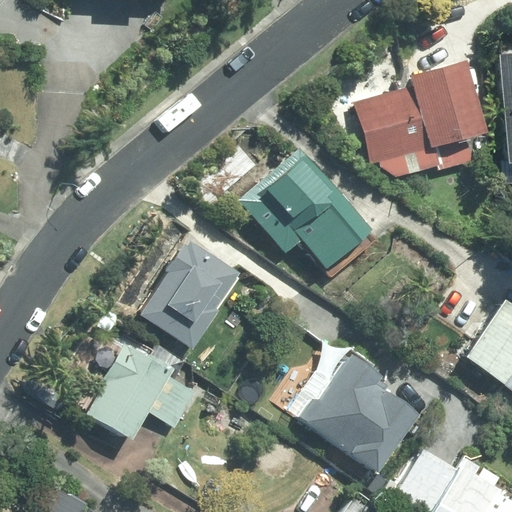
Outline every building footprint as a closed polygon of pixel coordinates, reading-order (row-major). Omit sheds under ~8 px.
[(511,52),(486,55),(495,163),(511,161),(511,52)] [(472,132),(452,61),(399,76),(402,88),(347,103),(363,160),(388,179),(463,158),(457,136),(472,132)] [(311,267),(358,229),(293,148),(230,198),(273,252),(289,240),(311,267)] [(129,316),(178,349),(227,277),(179,244),(129,316)] [(511,317),(489,302),(452,357),(511,397),(511,317)] [(160,371),(114,344),(72,412),(117,439),(136,409),(168,428),(188,393),(158,375),(160,371)] [(300,398),(286,418),(366,473),(406,416),(362,385),(368,377),(337,356),(305,402),(300,398)] [(511,511),(511,502),(418,446),(388,495),(416,511),(511,511)] [(40,488),(24,511),(65,511),(61,509),(65,504),(40,488)]
